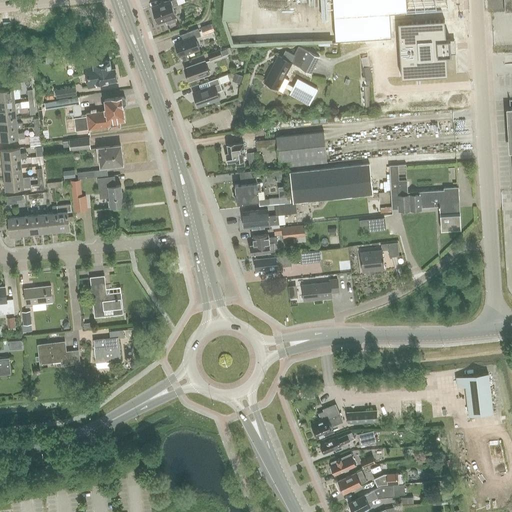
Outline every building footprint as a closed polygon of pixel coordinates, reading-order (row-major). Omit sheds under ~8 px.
[(173,6),(177,5),(175,0),(173,0),(167,2),(166,0),(159,2),(160,4),(153,7),(158,22),(167,18),(169,23),(176,20),(175,15),(176,15),(173,6)] [(226,0),(226,19),(244,19),(244,0),(226,0)] [(335,0),(338,42),(391,38),(390,18),(432,15),(431,0),(335,0)] [(446,0),(431,0),(432,15),(433,15),(448,13),(446,0)] [(444,19),(398,22),(401,77),(448,74),(447,55),(451,54),(450,38),(446,39),(444,19)] [(214,29),(212,23),(203,26),(204,28),(201,29),(203,33),(214,29)] [(197,43),(203,41),(198,28),(186,32),(188,35),(189,38),(175,43),(180,56),(199,49),(197,43)] [(294,55),(285,51),(282,57),(278,55),(264,82),(283,92),(286,87),(291,90),(293,87),(287,84),(289,81),(285,78),(293,63),(300,68),(311,74),(320,57),(299,46),(294,55)] [(210,61),(222,57),(219,51),(208,55),(210,61)] [(104,82),(117,79),(115,69),(112,70),(110,60),(92,64),(93,66),(84,68),(88,89),(97,86),(97,84),(104,82)] [(189,81),(210,74),(205,60),(184,68),(189,81)] [(370,66),(362,68),(366,83),(366,86),(368,86),(370,86),(369,81),(373,80),(370,66)] [(239,84),(242,76),(235,73),(232,81),(239,84)] [(217,92),(223,90),(221,84),(230,81),(228,74),(209,81),(211,87),(194,93),(198,106),(220,98),(217,92)] [(310,105),(318,90),(298,79),(289,94),(310,105)] [(0,100),(15,99),(14,90),(21,89),(21,83),(5,85),(5,90),(0,90),(0,100)] [(57,99),(57,98),(77,95),(76,87),(55,90),(57,99)] [(76,131),(89,129),(109,127),(109,129),(120,127),(120,122),(125,121),(123,108),(124,107),(126,104),(125,99),(123,96),(104,99),(106,109),(104,109),(105,111),(86,114),(87,116),(75,118),(76,131)] [(51,102),(45,103),(46,111),(52,110),(73,106),(75,116),(82,115),(79,97),(51,102)] [(21,102),(15,103),(15,99),(0,100),(0,110),(16,109),(22,108),(21,102)] [(0,120),(17,119),(16,109),(0,110),(0,120)] [(22,123),(17,123),(17,119),(0,120),(0,130),(18,128),(22,128),(22,123)] [(24,132),(18,132),(18,128),(0,130),(0,139),(0,140),(25,137),(24,132)] [(276,139),(256,141),(257,150),(277,148),(279,168),(327,163),(324,131),(276,136),(276,139)] [(70,147),(70,152),(91,150),(90,139),(69,141),(70,147)] [(243,154),(245,154),(244,142),(227,144),(228,152),(226,152),(227,161),(236,160),(236,165),(244,164),(243,154)] [(101,167),(123,164),(121,146),(97,148),(97,155),(99,155),(101,167)] [(2,160),(21,158),(21,154),(20,148),(1,150),(2,160)] [(255,152),(248,153),(249,166),(256,165),(255,152)] [(3,170),(22,168),(21,158),(2,160),(3,170)] [(370,164),(290,172),(293,202),(373,193),(370,164)] [(398,165),(390,165),(392,209),(439,207),(439,208),(441,208),(442,230),(461,229),(458,186),(444,187),(444,190),(408,192),(407,180),(399,180),(398,165)] [(4,180),(23,178),(22,168),(3,170),(4,180)] [(108,169),(78,173),(78,180),(95,178),(98,178),(108,177),(108,172),(108,169)] [(71,170),(63,172),(64,179),(72,178),(71,170)] [(44,189),(43,176),(37,176),(38,184),(30,185),(30,191),(44,189)] [(108,177),(98,178),(99,188),(108,187),(114,187),(113,176),(108,177)] [(5,190),(24,188),(23,178),(4,180),(5,190)] [(80,180),(71,181),(74,212),(80,211),(78,196),(82,196),(80,180)] [(259,199),(265,199),(264,191),(261,191),(260,183),(257,183),(257,182),(236,184),(238,202),(259,200),(259,199)] [(110,208),(123,206),(121,186),(114,187),(108,187),(110,208)] [(17,203),(17,200),(16,195),(7,196),(8,204),(17,203)] [(259,199),(259,200),(259,205),(290,202),(289,196),(265,199),(259,199)] [(276,215),(297,213),(295,203),(275,205),(276,215)] [(69,231),(67,212),(67,211),(72,210),(71,204),(56,206),(59,232),(69,231)] [(49,233),(59,232),(56,206),(52,206),(53,213),(47,214),(49,233)] [(254,211),(243,212),(244,218),(269,215),(268,211),(270,211),(270,209),(268,209),(268,207),(253,208),(254,211)] [(40,234),(49,233),(47,214),(38,215),(40,234)] [(30,235),(40,234),(38,215),(28,216),(30,235)] [(269,215),(244,218),(245,228),(252,227),(252,228),(260,228),(260,226),(277,224),(276,215),(269,215)] [(20,235),(30,235),(28,216),(18,217),(20,235)] [(11,236),(20,235),(18,217),(8,218),(11,236)] [(304,225),(295,226),(271,229),(272,237),(269,237),(269,234),(252,236),(253,245),(250,245),(251,254),(275,251),(274,243),(277,242),(277,239),(279,238),(279,236),(284,235),(284,239),(305,236),(304,225)] [(397,243),(387,244),(388,250),(389,256),(398,255),(397,243)] [(382,249),(360,252),(363,271),(385,269),(383,257),(382,251),(382,249)] [(320,252),(300,254),(301,264),(321,262),(320,256),(320,252)] [(282,263),(291,262),(290,255),(255,259),(256,270),(268,269),(268,272),(277,271),(277,267),(282,266),(282,263)] [(104,276),(90,277),(95,317),(95,316),(123,313),(123,314),(121,292),(120,292),(120,293),(107,295),(104,276)] [(331,292),(339,291),(338,279),(329,279),(330,282),(303,285),(304,300),(332,297),(331,292)] [(33,305),(53,302),(51,286),(24,289),(26,308),(33,307),(33,305)] [(0,314),(15,313),(13,300),(7,301),(5,287),(0,287),(0,314)] [(32,324),(30,310),(21,311),(23,325),(32,324)] [(15,327),(14,317),(7,318),(8,328),(15,327)] [(112,361),(121,360),(119,338),(125,337),(124,330),(110,332),(111,339),(94,341),(96,363),(97,367),(99,368),(111,367),(112,366),(112,361)] [(9,341),(9,349),(21,348),(21,340),(9,341)] [(79,351),(72,352),(66,352),(65,344),(51,346),(51,344),(38,345),(40,356),(40,362),(52,360),(52,362),(67,361),(67,365),(74,364),(81,363),(79,351)] [(0,374),(11,374),(9,358),(0,358),(0,374)] [(492,413),(488,374),(457,378),(458,387),(465,386),(469,416),(492,413)] [(332,426),(343,422),(340,414),(336,404),(324,409),(325,412),(320,414),(323,421),(314,425),(315,429),(315,432),(317,437),(320,437),(320,438),(326,436),(325,435),(334,431),(332,426)] [(377,421),(376,409),(346,411),(346,423),(377,421)] [(373,430),(357,434),(360,446),(376,442),(373,430)] [(341,445),(351,442),(355,440),(352,433),(338,439),(338,438),(320,445),(324,454),(335,450),(336,452),(343,449),(341,445)] [(335,475),(356,466),(351,453),(340,458),(341,459),(334,462),(335,464),(331,466),(335,475)] [(373,455),(361,460),(365,467),(376,462),(373,455)] [(344,494),(362,486),(357,473),(339,482),(339,483),(338,484),(340,489),(341,488),(344,494)] [(384,474),(374,479),(377,487),(381,485),(386,485),(390,485),(398,484),(398,474),(398,473),(386,474),(384,474)] [(373,490),(349,504),(352,511),(361,511),(370,507),(368,504),(378,498),(378,497),(394,497),(394,495),(404,494),(404,484),(398,484),(390,485),(385,485),(381,486),(374,490),(373,490)] [(442,500),(453,499),(452,490),(446,491),(441,491),(442,500)]
